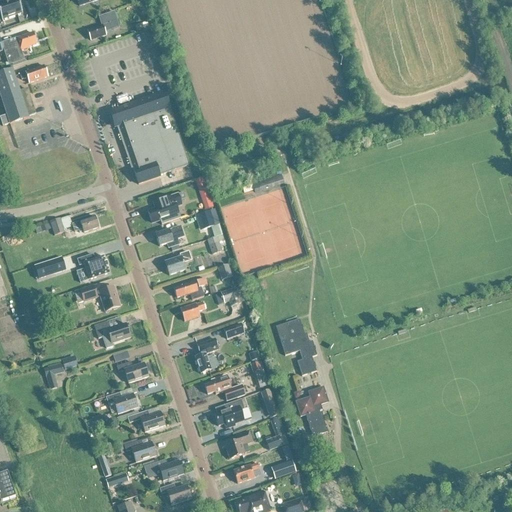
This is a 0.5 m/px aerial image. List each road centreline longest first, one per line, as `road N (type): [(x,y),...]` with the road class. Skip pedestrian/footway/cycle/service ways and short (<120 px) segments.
road 1 (tertiary): [(216,511),(108,189)]
road 2 (tertiary): [(108,189),(44,0)]
